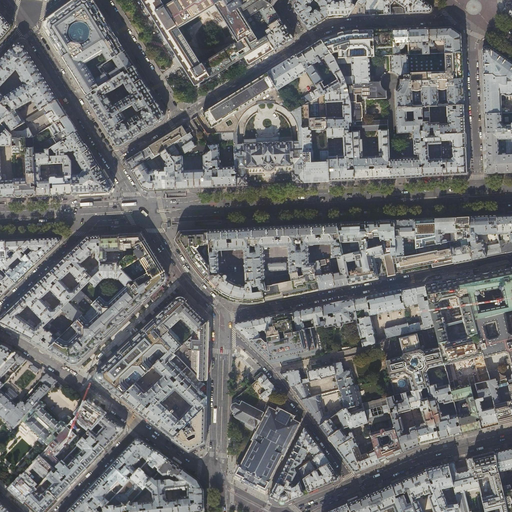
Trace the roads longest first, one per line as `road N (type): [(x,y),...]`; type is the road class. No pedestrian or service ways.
road 1 (primary): [(143,211),(477,195)]
road 2 (residential): [(219,319),(511,259)]
road 3 (unclassified): [(219,319),(271,371),(354,486)]
road 4 (residential): [(471,20),(477,195)]
road 5 (tertiary): [(511,433),(426,455),(354,486)]
road 6 (tertiary): [(0,334),(138,426)]
road 7 (tertiary): [(218,483),(219,319)]
road 8 (residential): [(304,40),(345,23),(463,15)]
road 9 (tertiary): [(26,22),(110,159)]
road 10 (residential): [(178,118),(304,40)]
road 11 (residential): [(104,0),(178,118)]
road 12 (residential): [(0,308),(96,214)]
road 13 (tertiary): [(219,319),(143,211)]
